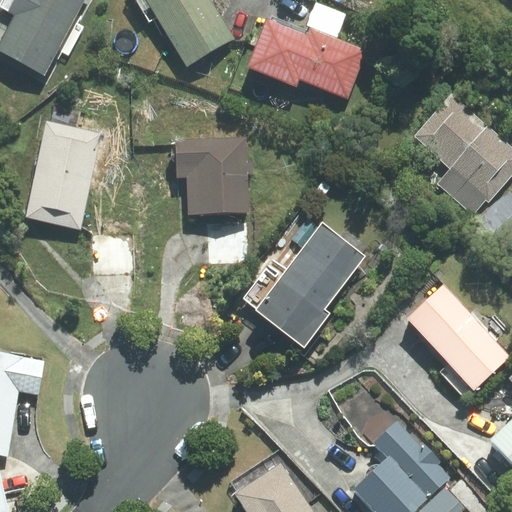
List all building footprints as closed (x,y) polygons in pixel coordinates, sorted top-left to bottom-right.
[(48,78),(88,0),(2,0),(0,5),(0,6),(20,17),(1,53),(48,78)] [(149,0),(192,69),(237,41),(211,0),(149,0)] [(311,34),(272,20),(253,75),(300,92),(304,82),(350,98),(367,50),(341,40),(349,16),(321,6),(311,34)] [(511,175),(511,150),(457,96),(415,138),(451,173),(441,184),(472,216),(511,175)] [(106,130),(50,119),(29,218),(86,229),(106,130)] [(251,217),(250,125),(193,125),(193,141),(177,141),(177,178),(189,178),(189,217),(205,217),(233,217),(251,217)] [(342,235),(327,224),(276,289),(270,284),(253,305),(312,351),(337,319),(329,313),(378,250),(349,227),(342,235)] [(140,231),(92,230),(92,280),(139,281),(140,231)] [(511,359),(448,288),(410,321),(448,362),(438,371),(465,401),(511,359)] [(50,359),(0,352),(0,455),(13,457),(22,389),(45,392),(50,359)] [(417,511),(453,482),(402,422),(377,443),(392,461),(357,491),(374,511),(417,511)] [(511,422),(492,441),(511,462),(511,422)] [(317,511),(281,454),(232,485),(249,511),(317,511)] [(470,511),(450,492),(429,511),(470,511)]
